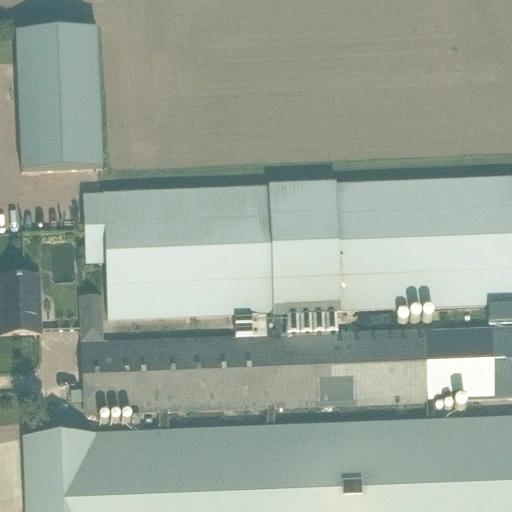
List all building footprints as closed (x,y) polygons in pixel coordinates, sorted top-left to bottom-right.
[(100,173),(95,33),(15,36),(20,176),(100,173)] [(271,317),(272,340),(282,340),(281,317),(336,314),(511,307),(511,183),(82,200),(84,268),(104,267),(106,323),(271,317)] [(0,337),(39,337),(37,281),(0,281),(0,337)] [(101,313),(80,314),(80,331),(81,347),(102,346),(101,313)] [(102,346),(81,347),(84,419),(158,416),(166,415),(266,411),(272,411),(425,405),(432,404),(511,400),(511,331),(430,335),(430,334),(337,337),(282,340),(272,340),(234,342),(107,346),(102,346)] [(511,511),(511,421),(433,425),(432,404),(425,405),(426,425),(273,431),(272,411),(266,411),(266,431),(167,435),(166,415),(158,416),(158,435),(22,441),(24,511),(511,511)]
